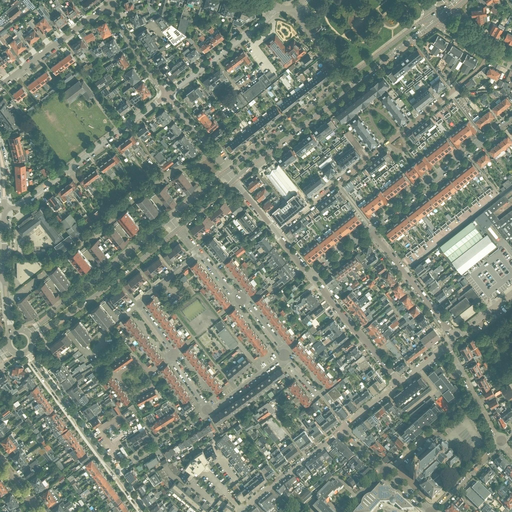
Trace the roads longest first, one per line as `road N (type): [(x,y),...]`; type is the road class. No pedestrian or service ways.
road 1 (residential): [(275,231),(482,65),(490,50)]
road 2 (tertiary): [(235,181),(438,19)]
road 3 (tertiary): [(434,14),(228,171)]
road 4 (residential): [(6,302),(174,168),(213,152)]
road 5 (residential): [(3,207),(17,207),(166,95)]
road 6 (tertiary): [(31,337),(177,229)]
road 7 (tertiary): [(169,218),(28,332)]
road 8 (residential): [(370,229),(511,118)]
road 9 (residential): [(114,472),(26,352)]
road 10 (residential): [(166,95),(280,9)]
road 11 (residential): [(172,356),(137,304),(198,254)]
road 12 (residential): [(0,86),(112,2)]
road 13 (residential): [(370,229),(455,337)]
road 14 (residential): [(399,382),(311,277)]
road 15 (residential): [(284,355),(248,303),(233,297),(198,254)]
road 16 (residential): [(242,508),(339,431)]
